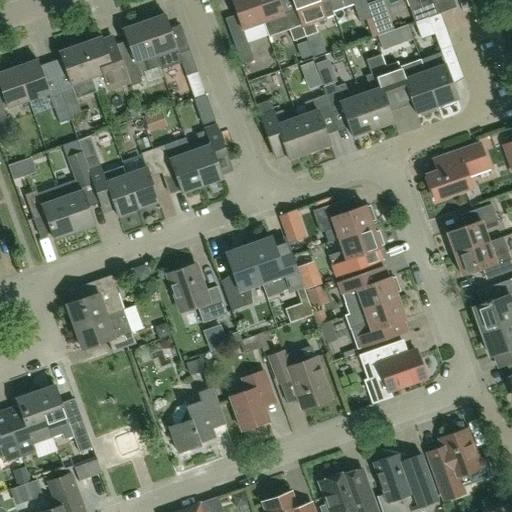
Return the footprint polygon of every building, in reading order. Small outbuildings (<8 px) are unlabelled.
[(263,22),(254,0),(231,0),(242,30),(263,22)] [(283,14),(278,0),(254,0),(263,22),(268,37),(289,30),(293,41),(305,37),(295,9),(283,14)] [(332,11),(328,0),(291,0),(295,9),(305,37),(318,32),(313,19),(332,11)] [(328,0),(332,11),(352,4),(359,22),(366,20),(372,18),(365,0),(328,0)] [(405,0),(414,22),(427,18),(427,17),(440,13),(440,12),(456,7),(453,0),(405,0)] [(446,28),(440,13),(427,17),(427,18),(439,51),(452,46),(445,28),(446,28)] [(175,48),(176,48),(164,14),(143,22),(159,66),(161,70),(180,63),(175,48)] [(141,83),(138,74),(159,66),(143,22),(122,29),(133,60),(123,64),(128,78),(127,78),(130,87),(141,83)] [(378,35),(383,49),(412,39),(407,25),(378,35)] [(230,33),(242,64),(254,59),(245,33),(233,37),(231,33),(230,33)] [(106,85),(127,78),(128,78),(123,64),(112,35),(101,39),(101,37),(80,45),(96,89),(106,85)] [(96,91),(96,89),(80,45),(59,52),(71,85),(73,85),(77,98),(96,91)] [(186,76),(198,72),(189,49),(178,53),(186,76)] [(390,112),(400,108),(392,85),(385,66),(381,55),(366,61),(370,75),(365,76),(371,91),(360,95),(372,129),(393,121),(390,112)] [(457,99),(442,55),(432,59),(435,68),(424,72),(436,106),(439,105),(440,108),(455,103),(454,100),(457,99)] [(28,100),(49,93),(37,60),(16,67),(28,100)] [(424,72),(420,61),(399,68),(397,62),(385,66),(392,85),(400,108),(412,104),(415,114),(420,112),(421,115),(436,110),(434,107),(436,106),(424,72)] [(28,100),(16,67),(0,72),(0,88),(7,108),(28,100)] [(206,72),(195,75),(203,99),(214,96),(206,72)] [(322,87),(325,95),(332,113),(342,110),(352,136),(372,129),(360,95),(350,99),(344,84),(335,87),(334,83),(322,87)] [(72,89),(61,93),(69,116),(80,112),(72,89)] [(69,116),(61,93),(50,97),(59,123),(70,119),(69,116)] [(332,113),(325,95),(304,103),(308,114),(296,118),(309,152),(329,144),(320,118),(332,113)] [(274,113),(269,100),(255,105),(275,160),(287,156),(288,159),(309,152),(296,118),(286,122),(282,111),(274,113)] [(0,135),(11,132),(3,109),(0,109),(0,135)] [(221,176),(232,172),(217,127),(196,134),(201,148),(190,152),(202,186),(222,179),(221,176)] [(26,133),(10,136),(12,148),(28,145),(26,133)] [(185,138),(152,149),(161,173),(172,169),(181,193),(202,186),(190,152),(185,138)] [(511,141),(501,145),(511,176),(511,141)] [(488,168),(479,144),(433,160),(437,172),(426,176),(435,200),(471,188),(467,175),(488,168)] [(146,168),(125,175),(137,209),(158,201),(150,177),(161,173),(152,149),(141,154),(146,168)] [(75,180),(57,187),(73,232),(94,224),(81,187),(92,183),(85,161),(81,152),(67,157),(75,180)] [(94,158),(85,161),(92,183),(103,215),(115,211),(117,216),(137,209),(125,175),(122,166),(102,173),(96,157),(94,158)] [(57,187),(47,191),(37,194),(36,191),(24,195),(33,219),(44,215),(53,239),(73,232),(57,187)] [(336,203),(312,211),(320,233),(323,231),(327,243),(338,239),(372,227),(370,221),(374,220),(370,206),(365,208),(365,206),(357,208),(340,214),(336,203)] [(471,224),(446,233),(454,254),(488,242),(484,230),(498,225),(491,204),(467,213),(471,224)] [(342,251),(328,256),(335,277),(359,269),(381,261),(377,250),(380,249),(379,246),(383,245),(378,231),(374,233),(372,227),(338,239),(342,251)] [(261,283),(262,283),(268,298),(302,286),(285,237),(272,241),(271,237),(248,246),(261,283)] [(454,254),(462,276),(486,267),(490,278),(511,270),(511,264),(502,237),(488,242),(454,254)] [(248,246),(225,254),(234,279),(221,283),(231,311),(251,304),(250,287),(261,283),(248,246)] [(202,323),(227,315),(217,286),(204,291),(195,264),(192,265),(188,264),(180,267),(178,270),(167,274),(180,312),(196,306),(202,323)] [(337,283),(349,316),(397,299),(395,293),(401,291),(397,279),(391,281),(390,277),(389,277),(385,266),(361,274),(337,283)] [(74,327),(123,310),(111,276),(87,284),(91,296),(66,304),(74,327)] [(496,299),(473,308),(481,332),(511,321),(511,278),(491,286),(496,299)] [(397,299),(349,316),(345,317),(357,350),(408,332),(404,321),(405,320),(397,299)] [(139,333),(151,331),(146,306),(133,308),(139,333)] [(112,352),(135,344),(131,332),(123,310),(74,327),(82,350),(108,341),(112,352)] [(511,321),(481,332),(490,357),(492,356),(511,348),(511,321)] [(260,348),(256,336),(240,342),(244,354),(260,348)] [(426,379),(416,350),(389,360),(384,347),(359,355),(368,381),(382,376),(388,392),(426,379)] [(330,399),(315,357),(287,367),(282,352),(269,356),(279,384),(291,379),(302,410),(330,399)] [(200,359),(186,364),(190,376),(204,371),(200,359)] [(246,391),(229,397),(242,431),(268,422),(264,408),(275,404),(263,371),(242,379),(246,391)] [(54,385),(35,393),(51,438),(61,434),(64,441),(73,437),(79,453),(93,448),(83,422),(69,427),(54,385)] [(172,417),(175,425),(168,427),(178,454),(200,446),(199,443),(214,437),(211,429),(225,424),(211,388),(197,393),(200,401),(185,406),(185,405),(176,408),(172,417)] [(32,445),(51,438),(35,393),(15,399),(17,405),(4,410),(18,450),(19,450),(21,457),(35,452),(32,445)] [(0,458),(5,457),(7,462),(21,457),(19,450),(18,450),(4,410),(0,411),(0,458)] [(427,452),(434,473),(444,501),(463,494),(461,488),(493,477),(486,456),(477,459),(467,429),(439,439),(442,447),(427,452)] [(392,456),(373,463),(384,494),(378,497),(383,511),(398,511),(394,500),(406,496),(411,511),(437,502),(426,471),(421,454),(420,454),(419,451),(403,456),(404,460),(402,461),(400,453),(392,456)] [(376,511),(369,491),(361,468),(348,473),(348,472),(318,482),(326,504),(319,507),(320,511),(376,511)] [(56,508),(44,511),(85,511),(71,474),(47,483),(56,508)] [(40,491),(23,496),(26,506),(43,500),(40,491)] [(313,511),(310,503),(296,508),(290,492),(262,502),(265,511),(313,511)] [(173,511),(223,511),(218,496),(199,503),(173,511)]
